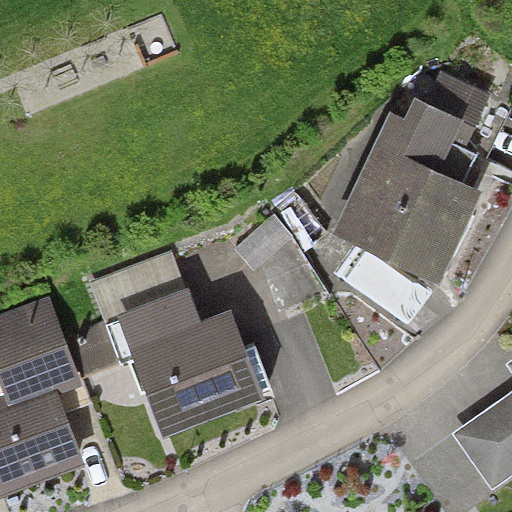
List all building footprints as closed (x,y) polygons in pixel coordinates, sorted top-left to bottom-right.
[(387,122),(338,233),(433,275),(481,167),(443,150),(454,125),(414,107),(404,129),(387,122)] [(293,234),(273,212),(235,247),(255,269),(293,234)] [(163,430),(249,399),(222,322),(194,332),(183,300),(124,321),(163,430)] [(69,381),(42,306),(0,321),(0,378),(8,402),(0,404),(0,487),(71,462),(45,390),(69,381)] [(511,367),(511,368),(511,400),(460,437),(491,482),(511,467),(511,367)]
